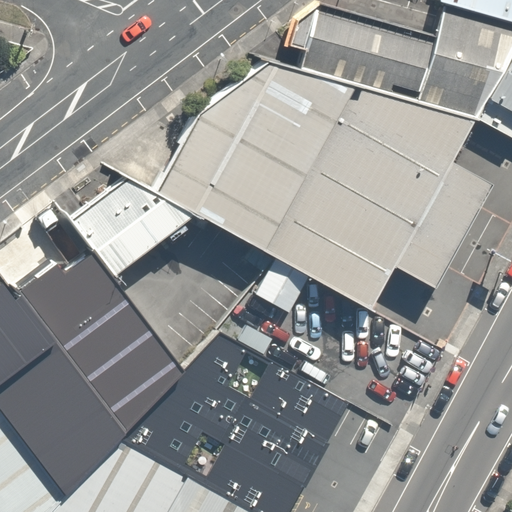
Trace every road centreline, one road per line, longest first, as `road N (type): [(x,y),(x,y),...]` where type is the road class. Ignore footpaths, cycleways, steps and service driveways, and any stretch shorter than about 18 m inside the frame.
road 1 (residential): [(0,151),(169,28)]
road 2 (secondary): [(432,511),(511,366)]
